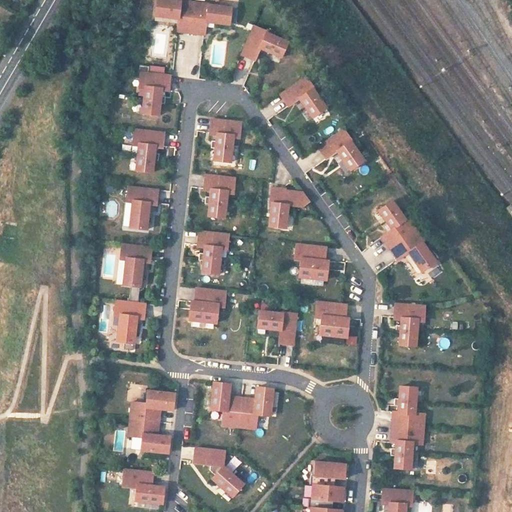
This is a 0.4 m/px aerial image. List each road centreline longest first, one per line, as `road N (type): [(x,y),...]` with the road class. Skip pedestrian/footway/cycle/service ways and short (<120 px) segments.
road 1 (residential): [(359,402),(370,279),(243,97),(192,91),(164,357),(178,366)]
road 2 (residential): [(178,366),(291,379),(328,402)]
road 3 (residential): [(178,366),(169,511)]
